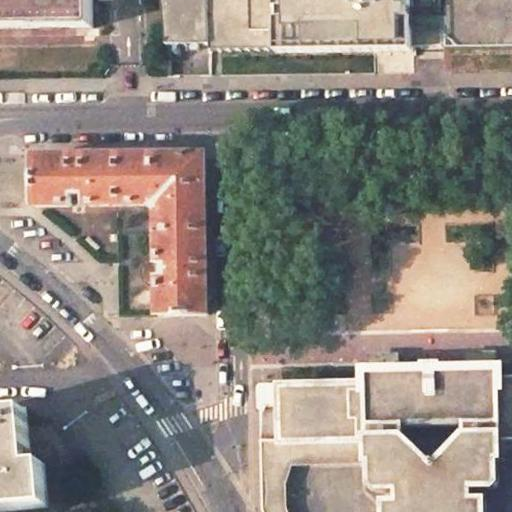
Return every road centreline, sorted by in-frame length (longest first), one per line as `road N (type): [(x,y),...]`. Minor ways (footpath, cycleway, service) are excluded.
road 1 (residential): [(0,245),(89,327),(233,500),(233,114)]
road 2 (residential): [(511,111),(233,114)]
road 3 (residential): [(233,114),(69,116)]
